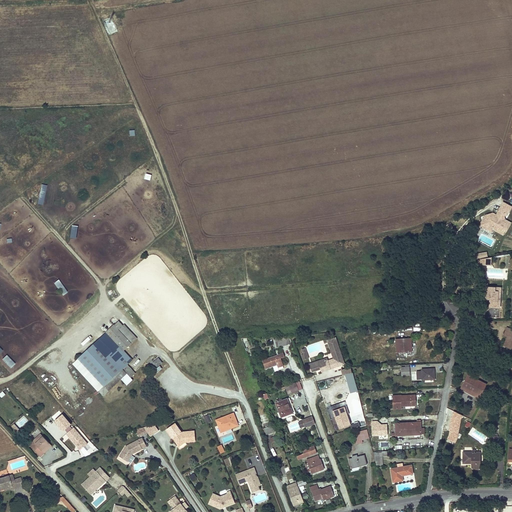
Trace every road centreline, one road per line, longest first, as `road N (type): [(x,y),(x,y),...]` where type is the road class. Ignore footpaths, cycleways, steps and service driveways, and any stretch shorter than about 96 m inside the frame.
road 1 (track): [(92,0),(244,398)]
road 2 (residential): [(424,498),(456,326),(441,272),(453,227),(471,212)]
road 3 (track): [(108,305),(96,278),(23,198)]
road 4 (residential): [(351,511),(306,383)]
road 5 (track): [(108,305),(0,382)]
road 6 (residential): [(290,511),(244,398)]
road 7 (track): [(0,423),(84,511)]
